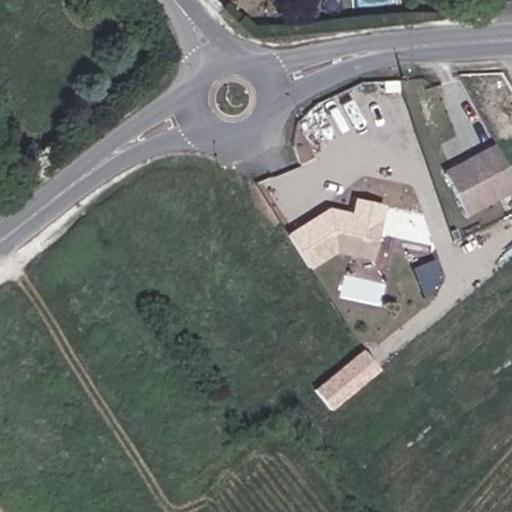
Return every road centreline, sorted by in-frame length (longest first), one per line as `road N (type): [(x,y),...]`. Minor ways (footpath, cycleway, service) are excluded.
road 1 (tertiary): [(264,82),(375,48),(511,39)]
road 2 (tertiary): [(0,248),(115,156),(194,111)]
